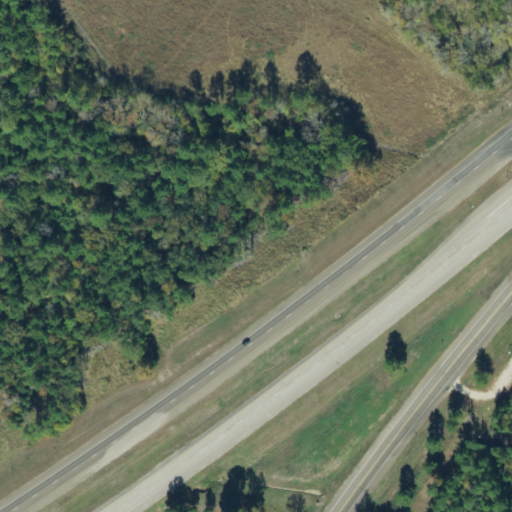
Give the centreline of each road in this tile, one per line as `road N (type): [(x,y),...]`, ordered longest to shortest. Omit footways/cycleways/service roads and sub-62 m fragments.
road 1 (trunk): [(511,132),(133,435),(13,511)]
road 2 (trunk): [(109,511),(460,249)]
road 3 (secondary): [(511,293),(339,511)]
